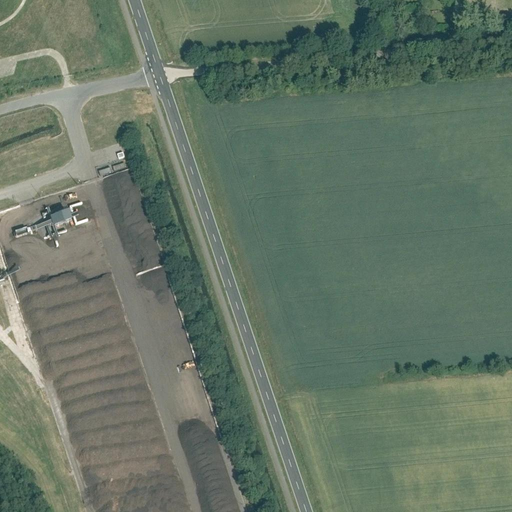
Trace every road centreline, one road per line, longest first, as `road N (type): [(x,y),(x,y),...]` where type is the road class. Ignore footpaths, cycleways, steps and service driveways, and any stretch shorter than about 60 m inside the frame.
road 1 (tertiary): [(306,511),(161,72)]
road 2 (unclassified): [(161,72),(511,38)]
road 3 (unclassified): [(0,112),(161,72)]
